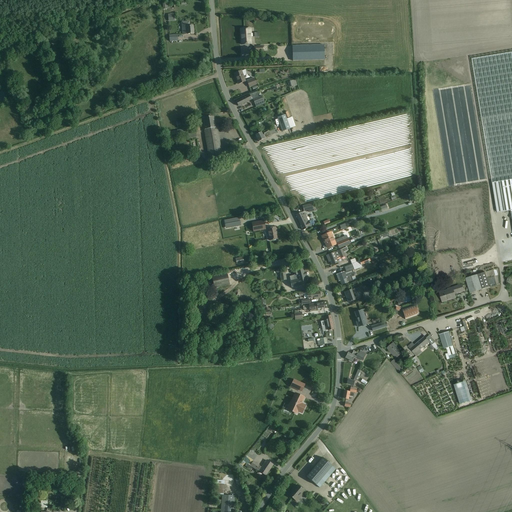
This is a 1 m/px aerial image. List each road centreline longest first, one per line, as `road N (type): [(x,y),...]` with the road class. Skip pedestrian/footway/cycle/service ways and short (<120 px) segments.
road 1 (unclassified): [(339,350),(324,275),(222,84),(212,0)]
road 2 (track): [(220,73),(71,131),(79,278)]
road 3 (unclassified): [(339,350),(501,296),(495,240)]
road 4 (unclassified): [(259,511),(329,417),(339,350)]
road 5 (track): [(149,100),(175,243)]
